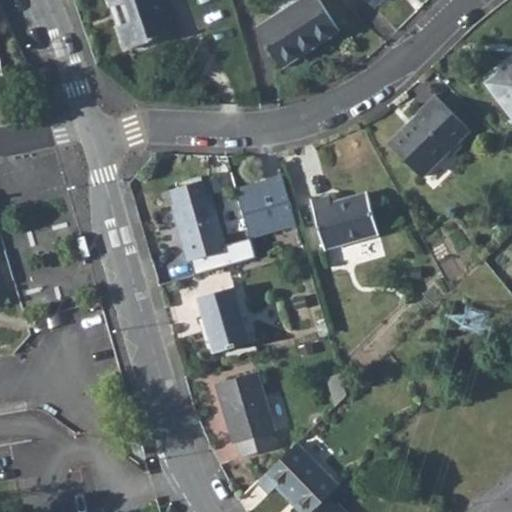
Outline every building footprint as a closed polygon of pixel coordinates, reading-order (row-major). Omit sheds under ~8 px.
[(111,0),(127,47),(175,32),(164,0),(111,0)] [(288,0),(252,25),(278,63),(334,25),(316,0),(288,0)] [(511,62),(487,82),(511,113),(511,62)] [(411,127),(393,146),(424,176),(451,149),(456,152),(464,144),(460,140),(471,128),(437,94),(419,112),(424,117),(413,128),(411,127)] [(277,171),(236,183),(250,232),(296,219),(288,192),(274,176),(277,171)] [(214,174),(203,178),(207,192),(210,190),(218,188),(214,174)] [(225,247),(210,190),(207,192),(203,178),(170,188),(174,201),(171,202),(186,258),(225,247)] [(323,231),(335,244),(381,231),(369,191),(333,202),(331,195),(313,199),(323,231)] [(91,256),(85,236),(76,238),(82,259),(87,258),(91,256)] [(197,294),(212,349),(247,339),(231,284),(197,294)] [(235,438),(239,447),(271,416),(255,368),(216,380),(232,439),(235,438)] [(299,440),(260,478),(271,490),(279,484),(305,511),(310,511),(332,492),(341,483),(299,440)] [(310,511),(350,511),(332,492),(310,511)]
